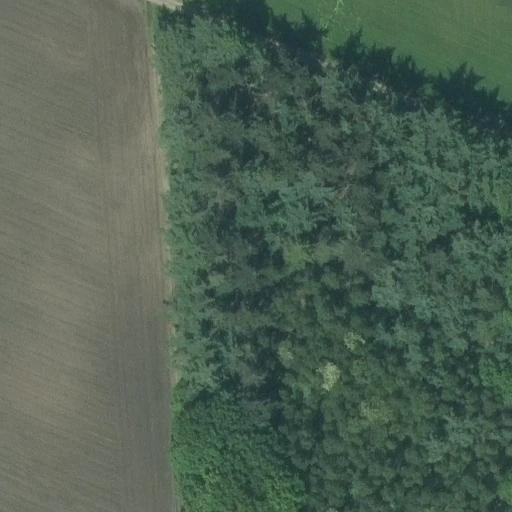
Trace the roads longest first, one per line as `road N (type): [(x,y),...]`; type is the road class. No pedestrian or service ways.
road 1 (track): [(186,511),(140,0)]
road 2 (track): [(150,0),(511,159)]
